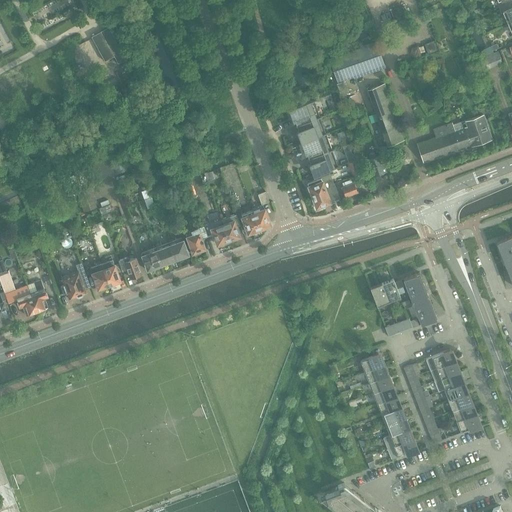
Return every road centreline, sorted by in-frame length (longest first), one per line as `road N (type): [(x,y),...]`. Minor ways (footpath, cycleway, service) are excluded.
road 1 (tertiary): [(0,356),(294,246)]
road 2 (unclassified): [(294,246),(201,0)]
road 3 (residential): [(510,457),(458,329)]
